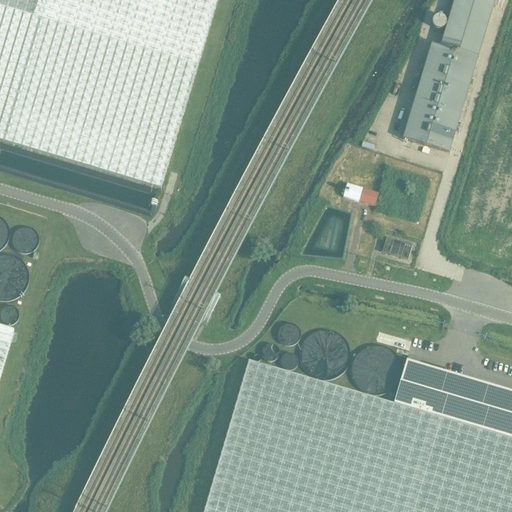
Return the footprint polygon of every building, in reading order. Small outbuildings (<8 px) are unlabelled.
[(0,0),(0,141),(160,189),(217,0),(0,0)] [(431,45),(402,140),(449,154),(495,0),(454,0),(440,47),(431,45)] [(347,185),(343,198),(374,207),(378,194),(347,185)] [(382,253),(408,261),(412,246),(386,239),(382,253)] [(281,343),(284,346),(288,348),(293,348),(297,347),(301,343),(302,340),(302,335),(301,332),(299,329),(296,327),(294,326),(290,325),(286,327),(282,329),(280,332),(279,336),(280,340),(281,343)] [(0,376),(14,331),(0,326),(0,376)] [(302,363),(308,373),(316,379),(327,382),(335,380),(344,375),(351,366),(352,354),(349,344),(344,337),(339,334),(331,331),(319,332),(309,338),(305,344),(302,353),(302,363)] [(379,333),(376,342),(405,351),(408,341),(379,333)] [(264,358),(267,362),(269,363),(272,364),(276,363),(279,361),(281,359),(282,356),(282,353),(280,350),(278,348),(276,346),(273,346),(270,346),(267,347),(265,349),(264,351),(263,355),(264,358)] [(351,379),(357,389),(365,395),(376,398),(384,396),(393,391),(399,382),(401,370),(398,360),(393,353),(388,350),(380,347),(368,348),(358,354),(354,360),(350,369),(351,379)] [(283,365),(285,369),(288,371),(291,371),(295,371),(298,369),(300,366),(301,363),(301,360),(300,357),(297,355),(295,353),(292,353),(289,353),(286,354),(284,356),(283,359),(282,362),(283,365)] [(511,392),(407,361),(394,405),(511,440),(511,392)] [(511,511),(511,440),(394,405),(248,362),(203,511),(511,511)]
